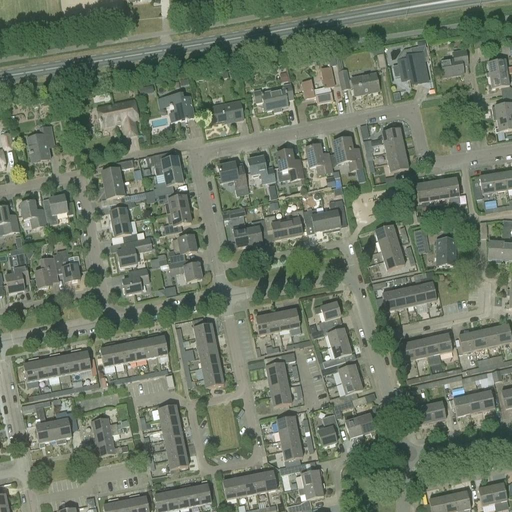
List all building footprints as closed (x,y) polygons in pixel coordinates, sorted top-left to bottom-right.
[(402,84),(410,82),(416,80),(418,86),(428,84),(423,60),(428,59),(425,47),(410,50),(411,57),(406,59),(406,61),(397,63),(398,67),(392,68),(394,80),(400,78),(402,84)] [(452,54),(453,61),(441,63),(444,79),(463,76),(462,68),(467,67),(465,52),(452,54)] [(383,56),(376,57),(379,71),(386,70),(383,56)] [(340,57),(335,58),(338,74),(337,74),(341,93),(350,91),(346,72),(343,73),(340,57)] [(486,80),(489,79),(507,76),(505,63),(503,63),(503,59),(490,61),(490,66),(487,66),(488,75),(485,75),(486,80)] [(304,102),(316,100),(317,106),(332,103),(331,97),(329,90),(335,89),(331,70),(320,72),(324,91),(313,93),(311,83),(300,85),(304,102)] [(379,94),(375,76),(350,81),(354,99),(379,94)] [(489,79),(490,87),(487,87),(488,92),(491,92),(500,90),(502,99),(511,97),(511,90),(509,89),(507,76),(489,79)] [(284,91),(261,95),(260,92),(252,93),(255,106),(262,105),(264,114),(273,112),(273,116),(281,114),(281,111),(288,109),(287,104),(294,102),(290,86),(283,87),(284,91)] [(187,123),(187,122),(194,121),(190,100),(183,101),(182,97),(158,102),(160,111),(169,109),(170,109),(174,108),(175,116),(169,117),(171,125),(181,123),(181,120),(184,119),(185,124),(187,123)] [(493,123),(496,122),(511,119),(511,107),(511,106),(511,97),(502,99),(503,108),(491,110),(493,123)] [(134,104),(98,111),(102,129),(122,125),(125,139),(137,137),(134,122),(137,122),(134,104)] [(240,105),(212,110),(215,125),(229,122),(230,124),(243,122),(240,105)] [(498,135),(511,132),(511,119),(496,122),(497,130),(494,131),(495,135),(498,135)] [(368,127),(360,128),(361,140),(369,139),(368,127)] [(39,131),(40,139),(27,142),(32,166),(51,162),(48,151),(55,150),(51,128),(39,131)] [(381,135),(384,146),(402,142),(399,131),(381,135)] [(13,151),(10,136),(0,137),(0,138),(3,153),(13,151)] [(350,142),(333,145),(337,167),(348,164),(350,174),(363,171),(360,156),(353,157),(350,142)] [(384,146),(386,156),(404,152),(402,142),(384,146)] [(329,155),(321,157),(319,148),(305,151),(309,170),(315,169),(317,178),(333,175),(329,155)] [(364,150),(366,160),(372,159),(371,155),(373,154),(371,149),(364,150)] [(386,156),(388,166),(406,162),(404,152),(386,156)] [(276,154),(277,157),(276,157),(279,174),(287,173),(289,184),(300,182),(301,186),(305,185),(300,161),(293,163),(291,154),(285,155),(284,153),(276,154)] [(153,159),(155,170),(156,178),(163,176),(163,177),(180,174),(178,161),(167,163),(166,156),(153,159)] [(272,170),(265,171),(263,160),(248,163),(251,178),(260,176),(261,187),(275,184),(272,170)] [(101,175),(104,189),(122,185),(119,172),(133,170),(132,162),(106,168),(108,174),(101,175)] [(408,172),(406,162),(388,166),(390,176),(408,172)] [(242,165),(235,167),(234,165),(218,169),(220,179),(221,183),(232,181),(236,199),(249,197),(242,165)] [(152,192),(154,199),(174,195),(172,189),(183,187),(180,174),(163,177),(165,185),(155,187),(156,191),(152,192)] [(495,195),(507,193),(504,176),(492,178),(495,195)] [(482,197),(495,195),(492,178),(479,180),(482,197)] [(333,179),(325,181),(327,190),(335,189),(333,179)] [(456,181),(446,183),(449,201),(459,199),(459,198),(465,197),(463,188),(457,189),(456,181)] [(439,203),(449,201),(446,183),(436,185),(439,203)] [(124,198),(122,185),(104,189),(106,203),(112,202),(114,207),(116,207),(129,204),(128,197),(124,198)] [(428,204),(439,203),(436,185),(426,186),(428,204)] [(418,206),(428,204),(426,186),(415,188),(418,206)] [(105,203),(103,192),(96,193),(98,204),(105,203)] [(169,206),(171,217),(188,213),(185,199),(175,202),(174,195),(154,199),(154,201),(157,200),(159,208),(169,206)] [(67,215),(73,214),(71,205),(65,206),(64,199),(49,202),(42,203),(44,211),(47,228),(58,226),(57,217),(67,215)] [(340,233),(339,231),(340,231),(340,230),(347,229),(342,202),(328,205),(330,215),(324,217),(327,233),(333,232),(333,234),(340,233)] [(47,229),(47,228),(44,211),(36,213),(34,204),(20,207),(23,223),(29,221),(31,232),(47,229)] [(116,207),(117,214),(109,215),(112,229),(129,225),(127,212),(132,211),(130,204),(129,204),(116,207)] [(16,217),(8,218),(7,210),(0,211),(0,238),(19,234),(16,217)] [(244,210),(221,215),(222,222),(229,220),(230,221),(245,218),(244,210)] [(293,223),(284,224),(288,241),(302,238),(299,227),(305,226),(303,214),(302,212),(291,214),(293,223)] [(315,236),(327,233),(324,217),(317,218),(316,212),(303,214),(305,226),(307,238),(315,236)] [(191,226),(188,213),(171,217),(173,226),(163,229),(165,237),(181,234),(180,228),(191,226)] [(284,224),(276,226),(274,218),(263,220),(264,222),(268,244),(274,243),(274,244),(288,241),(284,224)] [(261,246),(268,244),(264,222),(250,225),(251,231),(245,232),(248,249),(262,246),(261,246)] [(132,237),(129,225),(112,229),(114,240),(132,237)] [(375,234),(378,244),(395,239),(392,229),(375,234)] [(236,251),(248,249),(245,232),(233,234),(235,245),(236,251)] [(425,232),(413,234),(415,248),(428,246),(425,232)] [(122,239),(123,246),(142,242),(141,236),(122,239)] [(193,239),(177,242),(171,243),(173,253),(168,255),(170,264),(168,264),(169,266),(185,263),(184,257),(196,254),(193,239)] [(398,248),(395,239),(378,244),(381,254),(398,248)] [(117,255),(120,271),(137,267),(135,256),(152,253),(151,248),(154,247),(152,240),(150,240),(142,242),(123,246),(109,248),(111,256),(117,255)] [(456,242),(436,242),(436,269),(456,268),(456,242)] [(500,266),(500,263),(501,245),(489,244),(488,262),(496,263),(495,266),(500,266)] [(511,266),(511,245),(501,245),(500,263),(508,264),(508,266),(511,266)] [(401,258),(398,248),(381,254),(384,264),(401,258)] [(12,280),(6,281),(9,297),(24,294),(23,287),(29,286),(23,250),(9,253),(11,259),(16,258),(18,269),(10,271),(12,280)] [(53,257),(53,260),(57,277),(63,276),(65,286),(79,283),(76,268),(70,270),(67,252),(56,255),(56,257),(53,257)] [(415,266),(412,255),(407,257),(410,268),(415,266)] [(152,269),(167,266),(165,257),(150,260),(152,269)] [(404,268),(401,258),(384,264),(387,274),(404,268)] [(39,263),(42,274),(35,276),(38,291),(52,288),(52,286),(58,285),(57,277),(53,260),(39,263)] [(187,262),(185,263),(169,266),(168,266),(170,278),(185,275),(187,285),(202,282),(199,266),(189,268),(187,262)] [(128,274),(130,283),(122,284),(125,298),(141,295),(140,288),(149,286),(146,270),(128,274)] [(386,289),(385,284),(372,287),(373,292),(386,289)] [(432,286),(422,288),(426,306),(436,304),(432,286)] [(422,288),(412,290),(416,308),(426,306),(422,288)] [(166,297),(176,296),(175,289),(166,290),(166,297)] [(406,311),(416,308),(412,290),(402,293),(406,311)] [(396,313),(406,311),(402,293),(392,295),(396,313)] [(386,315),(396,313),(392,295),(382,297),(383,300),(386,315)] [(386,315),(383,300),(375,302),(378,316),(386,315)] [(315,316),(322,314),(325,324),(318,326),(320,333),(332,329),(341,326),(339,319),(340,319),(336,305),(321,309),(321,308),(313,310),(315,316)] [(296,312),(285,314),(289,332),(299,330),(296,312)] [(279,334),(289,332),(285,314),(275,316),(279,334)] [(269,336),(279,334),(275,316),(265,318),(269,336)] [(259,338),(269,336),(265,318),(255,320),(259,338)] [(193,331),(195,341),(213,337),(211,327),(193,331)] [(511,343),(508,327),(496,330),(500,348),(511,345),(511,343)] [(346,331),(344,332),(334,335),(332,329),(320,333),(309,336),(311,342),(326,337),(330,349),(347,344),(345,336),(348,335),(346,331)] [(487,351),(500,348),(496,330),(483,333),(487,351)] [(475,353),(487,351),(483,333),(471,335),(475,353)] [(463,356),(475,353),(471,335),(458,338),(463,356)] [(157,336),(152,337),(157,360),(168,358),(164,340),(158,341),(157,336)] [(148,343),(143,344),(146,362),(157,360),(152,337),(147,338),(148,343)] [(195,341),(197,351),(215,347),(213,337),(195,341)] [(448,337),(436,339),(440,357),(452,354),(448,337)] [(427,360),(440,357),(436,339),(423,342),(427,360)] [(136,364),(146,362),(143,344),(137,345),(136,340),(131,341),(136,364)] [(127,347),(121,348),(125,366),(136,364),(131,341),(126,342),(127,347)] [(415,362),(427,360),(423,342),(411,345),(415,362)] [(334,361),(323,365),(322,363),(322,362),(320,355),(319,355),(318,353),(315,354),(320,372),(345,365),(343,359),(351,357),(349,348),(351,347),(350,343),(347,344),(330,349),(334,361)] [(114,368),(125,366),(121,348),(116,349),(115,344),(110,345),(114,368)] [(104,371),(114,368),(110,345),(105,346),(105,351),(100,352),(104,371)] [(402,365),(415,362),(411,345),(398,348),(402,365)] [(197,351),(199,361),(217,357),(215,347),(197,351)] [(87,355),(81,356),(80,351),(75,352),(80,375),(91,373),(87,355)] [(71,358),(66,359),(69,377),(80,375),(75,352),(70,353),(71,358)] [(59,355),(54,356),(59,379),(69,377),(66,359),(60,360),(59,355)] [(50,362),(44,363),(48,381),(59,379),(54,356),(49,357),(50,362)] [(265,370),(283,366),(295,364),(293,356),(281,358),(263,361),(265,370)] [(199,361),(201,371),(219,367),(217,357),(199,361)] [(38,359),(33,361),(37,384),(48,381),(44,363),(39,364),(38,359)] [(28,362),(29,366),(23,368),(26,386),(37,384),(33,361),(28,362)] [(322,379),(338,374),(341,386),(359,380),(356,373),(359,372),(357,367),(355,368),(347,371),(345,365),(320,372),(322,379)] [(265,370),(267,380),(285,376),(283,366),(265,370)] [(201,371),(203,381),(221,377),(219,367),(201,371)] [(129,375),(130,379),(128,379),(129,384),(139,382),(138,377),(137,373),(129,375)] [(496,373),(491,375),(493,384),(493,385),(502,383),(501,377),(500,373),(496,373)] [(267,380),(269,390),(287,386),(285,376),(267,380)] [(167,391),(174,389),(172,377),(165,379),(165,380),(167,391)] [(223,388),(221,377),(203,381),(205,391),(223,388)] [(362,393),(360,385),(362,384),(361,379),(359,380),(341,386),(345,397),(329,402),(331,409),(338,407),(342,406),(351,403),(357,400),(356,395),(362,393)] [(98,385),(83,388),(84,393),(99,390),(98,385)] [(269,390),(271,400),(289,396),(287,386),(269,390)] [(41,402),(52,400),(51,395),(47,395),(47,391),(39,393),(40,397),(41,402)] [(505,412),(511,410),(511,391),(501,394),(505,412)] [(491,394),(478,397),(482,414),(495,411),(491,394)] [(291,407),(289,396),(271,400),(273,411),(291,407)] [(478,397),(466,399),(470,417),(482,414),(478,397)] [(364,398),(357,400),(351,403),(353,409),(366,405),(364,398)] [(453,402),(457,420),(470,417),(466,399),(453,402)] [(351,403),(342,406),(344,412),(353,409),(351,403)] [(35,411),(43,410),(42,405),(21,409),(23,416),(36,414),(35,411)] [(442,405),(429,407),(433,425),(446,422),(442,405)] [(342,420),(338,407),(331,409),(334,417),(335,422),(342,420)] [(420,428),(433,425),(429,407),(416,410),(420,428)] [(71,440),(70,434),(77,432),(73,408),(65,410),(66,416),(56,418),(57,424),(61,446),(66,445),(65,441),(71,440)] [(158,412),(160,423),(178,419),(176,409),(158,412)] [(340,437),(335,422),(334,417),(321,421),(324,431),(318,433),(322,450),(336,445),(334,438),(340,437)] [(375,437),(375,434),(370,417),(358,421),(363,438),(370,436),(371,438),(375,437)] [(160,423),(162,433),(180,429),(178,419),(160,423)] [(91,423),(94,435),(118,430),(116,426),(109,427),(107,420),(91,423)] [(276,423),(278,434),(296,430),(294,420),(276,423)] [(363,441),(363,438),(358,421),(345,424),(350,441),(358,439),(359,442),(363,441)] [(35,428),(39,447),(39,450),(45,449),(44,446),(49,445),(46,426),(45,423),(40,424),(41,427),(35,428)] [(57,424),(46,426),(49,445),(55,443),(56,447),(61,446),(57,424)] [(182,439),(180,429),(162,433),(164,443),(182,439)] [(112,443),(111,438),(119,436),(118,430),(94,435),(96,446),(112,443)] [(298,440),(296,430),(278,434),(280,444),(298,440)] [(184,449),(182,439),(164,443),(166,453),(184,449)] [(300,450),(298,440),(280,444),(282,454),(300,450)] [(113,451),(112,443),(96,446),(98,458),(122,454),(121,449),(113,451)] [(166,453),(168,463),(186,459),(184,449),(166,453)] [(302,460),(300,450),(282,454),(284,464),(302,460)] [(188,470),(186,459),(168,463),(170,473),(188,470)] [(300,467),(278,471),(280,478),(302,473),(300,467)] [(301,478),(303,490),(321,486),(319,478),(322,478),(321,473),(318,473),(318,474),(301,478)] [(273,474),(262,476),(266,494),(277,492),(273,474)] [(256,496),(266,494),(262,476),(252,479),(256,496)] [(246,499),(256,496),(252,479),(242,481),(246,499)] [(236,501),(246,499),(242,481),(232,483),(236,501)] [(201,484),(202,488),(196,490),(200,508),(211,506),(207,487),(206,483),(201,484)] [(226,503),(236,501),(232,483),(222,485),(226,503)] [(299,497),(305,496),(306,502),(300,506),(286,509),(286,511),(307,511),(311,511),(309,502),(324,499),(322,491),(324,490),(323,485),(321,486),(303,490),(297,491),(299,497)] [(189,510),(200,508),(196,490),(191,491),(190,486),(185,487),(189,510)] [(503,486),(490,489),(494,507),(507,504),(503,486)] [(181,493),(175,494),(178,511),(180,511),(189,510),(185,487),(180,488),(181,493)] [(478,492),(482,509),(494,507),(490,489),(478,492)] [(167,511),(178,511),(175,494),(170,495),(169,490),(163,491),(167,511)] [(156,511),(167,511),(163,491),(159,492),(160,497),(153,498),(156,511)] [(467,494),(454,497),(457,511),(470,511),(471,511),(467,494)] [(139,496),(134,497),(136,511),(147,511),(145,500),(140,501),(139,496)] [(0,511),(8,510),(6,497),(0,498),(0,511)] [(130,503),(124,504),(125,511),(136,511),(134,497),(129,498),(130,503)] [(444,511),(457,511),(454,497),(441,500),(444,511)] [(114,511),(125,511),(124,504),(119,505),(118,500),(112,501),(114,511)] [(430,511),(444,511),(441,500),(429,502),(430,511)] [(102,511),(114,511),(112,501),(107,502),(108,507),(102,509),(102,511)]
